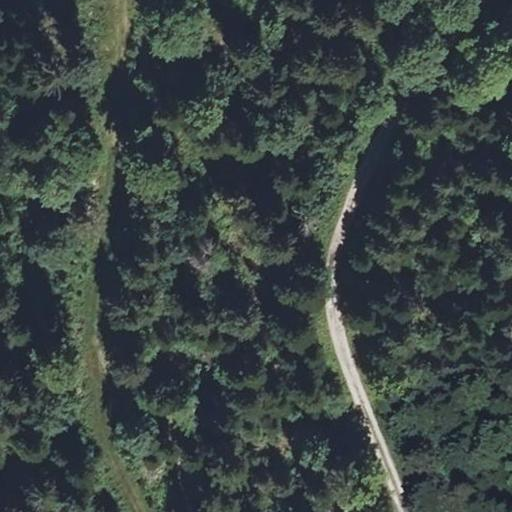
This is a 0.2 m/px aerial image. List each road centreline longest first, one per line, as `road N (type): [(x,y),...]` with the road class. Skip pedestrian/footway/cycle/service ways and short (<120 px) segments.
road 1 (track): [(403,511),(338,318),(340,241),(371,173),(488,0)]
road 2 (track): [(139,511),(91,360),(91,270),(122,0)]
